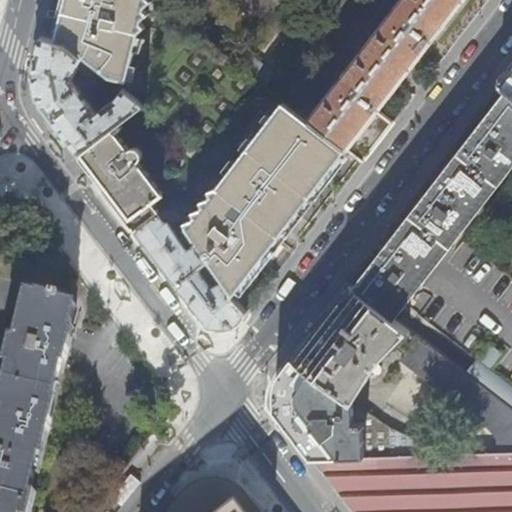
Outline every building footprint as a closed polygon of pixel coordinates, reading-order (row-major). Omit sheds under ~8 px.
[(298,110),(157,0),(66,0),(66,2),(57,40),(67,42),(86,57),(124,88),(144,105),(172,204),(173,203),(181,217),(187,226),(210,260),(235,295),(277,240),(314,192),(347,150),(348,149),(298,110)] [(402,0),(399,5),(397,4),(387,16),(390,17),(346,73),(343,71),(334,83),(337,85),(314,114),(302,105),(298,110),(348,149),(364,161),(394,122),(378,110),(416,61),(462,0),(402,0)] [(74,79),(86,57),(67,42),(57,40),(42,37),(35,66),(44,105),(59,125),(80,153),(118,125),(144,105),(124,88),(117,98),(98,111),(74,79)] [(511,68),(500,83),(508,90),(511,92),(511,68)] [(511,167),(511,92),(508,90),(507,91),(479,128),(443,174),(406,222),(391,241),(372,265),(354,288),(394,318),(431,271),(507,174),(511,167)] [(120,128),(118,125),(80,153),(97,176),(122,208),(138,230),(159,214),(152,205),(163,196),(138,164),(141,159),(140,154),(138,152),(135,150),(129,151),(115,133),(120,128)] [(173,203),(172,204),(159,214),(138,230),(157,255),(179,283),(202,266),(210,260),(187,226),(179,232),(173,223),(181,217),(173,203)] [(202,266),(179,283),(195,304),(210,325),(212,326),(237,326),(246,313),(235,298),(222,281),(216,285),(202,266)] [(511,408),(394,318),(354,288),(350,285),(343,294),(309,338),(293,359),(354,402),(377,372),(381,375),(383,374),(385,373),(386,369),(385,367),(383,365),(398,347),(406,352),(402,357),(492,427),(498,436),(499,452),(511,451),(511,408)] [(0,511),(24,511),(77,307),(59,302),(61,297),(53,296),(52,300),(27,294),(16,339),(10,337),(7,346),(14,348),(0,403),(0,511)] [(354,402),(293,359),(282,373),(280,378),(278,383),(276,394),(276,410),(298,440),(312,458),(363,456),(363,421),(354,421),(354,402)] [(388,455),(447,453),(388,424),(388,455)] [(511,511),(511,451),(499,452),(447,453),(388,455),(363,456),(312,458),(351,509),(353,511),(511,511)] [(259,511),(254,505),(244,492),(240,488),(232,483),(223,480),(209,479),(201,481),(195,483),(187,488),(181,495),(173,505),(167,511),(259,511)]
